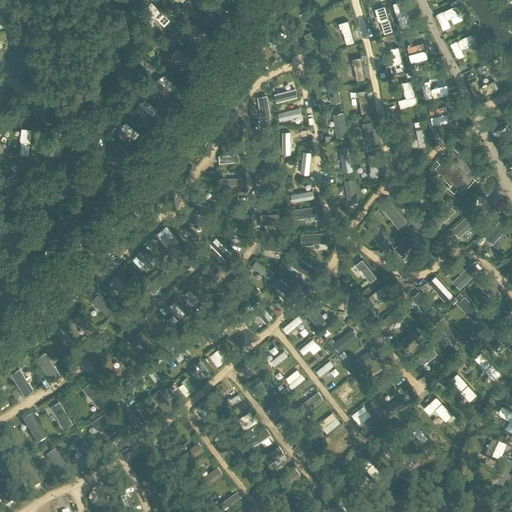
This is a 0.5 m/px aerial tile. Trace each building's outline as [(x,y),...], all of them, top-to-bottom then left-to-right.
[(228,11),(215,0),(208,0),(206,3),(224,17),(228,11)] [(406,13),(402,0),(393,3),(400,29),(408,26),(404,13),(406,13)] [(170,20),(151,2),(145,8),(163,27),(170,20)] [(450,27),(446,18),(462,10),(458,3),(457,3),(455,5),(452,6),(435,14),(443,31),(450,27)] [(340,10),(345,20),(352,16),(348,6),(340,10)] [(392,31),(384,6),(374,9),(378,21),(380,21),(384,34),(392,31)] [(324,28),(312,8),(303,13),(315,33),(324,28)] [(354,42),(348,20),(340,23),(346,44),(354,42)] [(214,37),(193,23),(188,30),(209,44),(214,37)] [(285,44),(264,28),(259,35),(280,51),(285,44)] [(460,47),(475,39),(472,32),(449,44),(457,60),(464,56),(460,47)] [(428,58),(424,43),(407,47),(411,63),(428,58)] [(333,68),(329,45),(320,47),(325,70),(333,68)] [(197,61),(176,47),(172,55),(193,68),(197,61)] [(404,71),(399,47),(390,49),(393,64),(385,66),(387,75),(404,71)] [(242,49),(238,55),(257,68),(261,61),(242,49)] [(365,79),(361,57),(353,58),(357,80),(365,79)] [(166,97),(176,84),(162,73),(152,86),(166,97)] [(244,87),(226,75),(222,81),(240,94),(244,87)] [(340,101),(335,78),(327,80),(332,103),(340,101)] [(417,104),(411,80),(402,82),(406,97),(398,99),(400,108),(417,104)] [(474,99),(497,89),(493,81),(479,87),(475,80),(467,83),(474,99)] [(448,94),(446,85),(431,88),(429,81),(421,82),(425,99),(448,94)] [(277,94),(275,94),(277,102),(298,97),(296,89),(277,94)] [(359,91),(356,91),(357,97),(358,97),(360,113),(368,112),(366,90),(359,91)] [(267,96),(259,97),(260,101),(263,122),(271,121),(267,96)] [(157,108),(143,97),(133,110),(147,121),(157,108)] [(226,114),(208,101),(203,107),(221,120),(226,114)] [(449,122),(446,106),(429,109),(432,125),(449,122)] [(280,113),(279,113),(281,121),(302,115),(300,108),(280,113)] [(346,136),(342,113),(332,115),(336,138),(346,136)] [(0,134),(9,119),(0,114),(0,115),(0,134)] [(346,128),(354,127),(352,118),(344,120),(346,128)] [(125,121),(115,133),(128,143),(138,132),(125,121)] [(365,123),(361,123),(362,129),(363,129),(365,145),(373,144),(371,122),(365,123)] [(96,147),(90,123),(82,125),(86,140),(76,143),(79,151),(96,147)] [(494,132),(492,133),(496,141),(511,134),(511,123),(508,125),(509,126),(498,131),(494,132)] [(203,139),(188,127),(183,133),(199,146),(203,139)] [(19,136),(19,139),(20,139),(20,141),(21,141),(19,154),(29,155),(31,130),(21,129),(21,136),(19,136)] [(249,137),(252,146),(253,146),(275,138),(273,129),(249,137)] [(427,146),(424,130),(415,131),(416,139),(401,141),(403,150),(427,146)] [(291,132),(283,132),(283,134),(283,154),(291,154),(291,132)] [(61,156),(60,134),(52,134),(52,147),(42,147),(43,156),(61,156)] [(337,146),(326,147),(326,156),(338,155),(337,146)] [(502,151),(500,152),(504,160),(511,156),(511,146),(506,149),(502,151)] [(348,147),(338,149),(342,172),(352,170),(348,147)] [(189,163),(173,148),(167,154),(184,169),(189,163)] [(358,149),(351,151),(353,158),(360,156),(358,149)] [(453,151),(437,170),(461,191),(478,172),(453,151)] [(311,153),(303,152),(301,173),(309,174),(311,153)] [(239,162),(238,154),(219,156),(220,164),(239,162)] [(378,177),(376,160),(369,161),(371,172),(369,172),(369,178),(378,177)] [(279,171),(257,173),(257,182),(280,180),(279,174),(279,172),(279,171)] [(16,172),(0,179),(0,188),(20,180),(16,172)] [(180,189),(161,174),(155,181),(160,185),(159,186),(162,188),(163,187),(164,189),(165,188),(175,197),(180,189)] [(101,177),(87,196),(94,201),(108,182),(101,177)] [(242,178),(219,179),(219,188),(242,187),(242,178)] [(354,179),(344,181),(348,204),(358,202),(354,179)] [(425,182),(417,189),(434,206),(441,200),(425,182)] [(65,184),(45,197),(50,205),(70,193),(65,184)] [(313,191),(292,194),(293,202),(315,198),(314,193),(313,191)] [(25,194),(7,204),(11,212),(30,203),(25,194)] [(216,200),(197,195),(195,203),(214,208),(216,200)] [(280,196),(261,198),(262,207),(281,206),(280,196)] [(390,203),(383,209),(398,228),(406,221),(390,203)] [(446,203),(429,222),(437,229),(444,221),(445,221),(455,210),(446,203)] [(75,208),(61,227),(69,233),(84,214),(75,208)] [(145,223),(130,208),(123,215),(138,231),(145,223)] [(317,208),(295,210),(295,219),(318,217),(317,211),(317,209),(317,208)] [(245,215),(229,211),(223,210),(221,217),(243,222),(245,215)] [(200,224),(213,228),(216,219),(193,212),(192,215),(191,215),(190,219),(191,221),(195,222),(196,222),(200,223),(200,224)] [(470,212),(451,230),(459,238),(467,230),(467,231),(478,220),(470,212)] [(283,214),(261,217),(261,226),(284,223),(283,217),(283,215),(283,214)] [(501,217),(484,236),(492,244),(500,236),(510,225),(501,217)] [(40,222),(21,232),(26,240),(44,231),(40,222)] [(127,222),(123,225),(128,230),(131,227),(127,222)] [(244,239),(248,232),(226,224),(223,232),(244,239)] [(374,224),(367,230),(382,248),(390,242),(374,224)] [(166,227),(156,235),(168,249),(178,241),(166,227)] [(412,230),(393,248),(401,256),(409,248),(409,249),(420,238),(412,230)] [(123,247),(108,232),(103,238),(118,253),(123,247)] [(326,233),(300,235),(300,245),(306,244),(326,243),(326,233)] [(479,234),(475,240),(479,243),(483,237),(479,234)] [(216,238),(209,245),(226,260),(227,259),(232,253),(231,251),(216,238)] [(287,253),(288,244),(266,240),(266,241),(265,249),(287,253)] [(38,252),(29,262),(38,269),(46,259),(47,260),(55,251),(47,244),(39,253),(38,252)] [(141,250),(136,256),(151,270),(156,264),(141,250)] [(105,268),(89,253),(82,260),(98,275),(105,268)] [(294,256),(288,264),(308,277),(314,269),(294,256)] [(376,277),(361,259),(353,265),(369,284),(376,277)] [(256,261),(251,267),(271,281),(272,279),(275,274),(256,261)] [(460,287),(478,271),(471,264),(453,280),(460,287)] [(86,288),(71,273),(65,279),(80,294),(86,288)] [(154,293),(169,279),(163,273),(148,288),(154,293)] [(197,285),(206,278),(202,274),(194,280),(197,285)] [(129,288),(117,276),(112,281),(116,285),(112,289),(120,297),(129,288)] [(435,276),(427,284),(444,302),(449,298),(452,295),(435,276)] [(232,283),(246,300),(252,295),(238,278),(232,283)] [(485,278),(478,285),(495,303),(503,296),(485,278)] [(279,279),(274,285),(290,300),(295,294),(279,279)] [(378,299),(387,291),(382,284),(365,298),(370,305),(378,299)] [(189,290),(184,295),(196,307),(201,302),(189,290)] [(74,291),(71,294),(76,299),(79,296),(74,291)] [(460,292),(455,297),(457,299),(458,300),(463,296),(460,292)] [(434,310),(418,293),(411,299),(427,317),(434,310)] [(452,295),(449,298),(453,303),(457,299),(455,297),(453,294),(452,295)] [(60,317),(74,301),(68,295),(54,311),(60,317)] [(113,309),(98,295),(92,300),(107,315),(113,309)] [(129,316),(144,302),(139,296),(123,310),(129,316)] [(481,315),(464,297),(457,304),(474,322),(481,315)] [(174,302),(169,307),(181,319),(186,314),(174,302)] [(266,323),(272,318),(258,302),(252,307),(266,323)] [(326,321),(311,302),(303,308),(318,327),(326,321)] [(394,320),(404,312),(399,306),(382,320),(387,327),(395,321),(394,320)] [(224,315),(219,308),(201,321),(206,328),(224,315)] [(487,309),(483,312),(488,317),(491,314),(487,309)] [(94,328),(79,314),(73,320),(89,334),(94,328)] [(287,334),(302,321),(296,315),(282,328),(287,334)] [(443,317),(436,324),(453,343),(461,335),(443,317)] [(26,324),(18,329),(30,348),(38,343),(26,324)] [(404,347),(421,333),(416,327),(399,341),(404,347)] [(510,343),(511,340),(511,327),(492,346),(499,353),(510,342),(510,343)] [(22,352),(9,330),(1,336),(13,357),(22,352)] [(339,353),(357,338),(350,330),(332,345),(339,353)] [(156,346),(141,331),(134,338),(148,354),(156,346)] [(97,355),(112,340),(104,332),(90,347),(97,355)] [(320,348),(316,344),(312,340),(299,350),(303,355),(309,349),(313,354),(320,348)] [(172,345),(168,349),(179,361),(183,357),(172,345)] [(219,346),(214,350),(222,361),(226,357),(219,346)] [(432,348),(414,362),(420,369),(437,354),(432,348)] [(136,365),(121,350),(114,357),(129,372),(136,365)] [(355,374),(373,359),(367,351),(349,366),(355,374)] [(274,368),(288,357),(284,352),(270,362),(274,368)] [(54,367),(45,353),(37,358),(50,380),(59,374),(54,366),(54,367)] [(499,373),(481,353),(474,359),(484,370),(484,371),(492,379),(499,373)] [(199,358),(196,361),(204,372),(208,369),(199,358)] [(150,362),(145,367),(155,379),(161,374),(150,362)] [(34,391),(29,383),(28,383),(20,369),(11,375),(24,396),(34,391)] [(140,371),(124,383),(129,390),(131,388),(132,387),(145,377),(140,371)] [(373,397),(391,382),(384,374),(366,388),(373,397)] [(475,394),(457,374),(450,380),(460,391),(460,392),(468,400),(475,394)] [(184,375),(180,378),(184,383),(180,387),(185,393),(193,386),(184,375)] [(292,389),(305,379),(302,375),(289,385),(292,389)] [(264,377),(251,387),(256,393),(268,383),(264,377)] [(107,402),(91,382),(83,389),(89,397),(89,396),(99,409),(107,402)] [(392,382),(389,385),(395,392),(398,389),(392,382)] [(345,393),(352,397),(357,387),(349,383),(345,393)] [(172,406),(159,390),(151,396),(164,413),(172,406)] [(0,411),(9,406),(0,391),(0,411)] [(264,407),(277,397),(273,392),(260,402),(264,407)] [(305,414),(324,399),(319,393),(300,407),(305,414)] [(389,417),(407,403),(401,395),(383,409),(389,417)] [(453,414),(436,397),(424,409),(430,415),(435,409),(446,421),(453,414)] [(198,411),(210,402),(207,398),(195,407),(198,411)] [(72,424),(59,403),(50,408),(58,421),(58,422),(63,430),(72,424)] [(344,417),(351,411),(345,403),(338,409),(344,417)] [(366,405),(351,417),(356,423),(371,411),(366,405)] [(511,412),(502,407),(498,414),(509,420),(505,429),(508,431),(511,433),(511,412)] [(292,408),(274,421),(278,428),(297,415),(292,408)] [(111,423),(119,418),(112,409),(91,423),(97,431),(110,422),(111,423)] [(250,411),(237,419),(244,430),(257,421),(254,416),(253,416),(250,411)] [(336,417),(323,428),(328,433),(340,423),(336,417)] [(46,440),(32,418),(23,423),(37,446),(46,440)] [(428,436),(411,419),(399,431),(405,437),(411,431),(421,442),(428,436)] [(123,441),(131,436),(125,426),(104,440),(109,449),(122,440),(123,441)] [(271,435),(266,428),(248,441),(253,448),(271,435)] [(221,451),(239,439),(234,432),(216,444),(221,451)] [(24,456),(11,434),(2,440),(9,452),(10,452),(16,461),(24,456)] [(300,455),(319,442),(314,435),(295,448),(300,455)] [(94,462),(82,440),(73,446),(80,458),(81,457),(86,467),(94,462)] [(202,449),(197,442),(179,455),(184,462),(202,449)] [(409,460),(392,443),(379,455),(385,461),(391,455),(402,466),(409,460)] [(499,465),(505,450),(491,444),(490,444),(490,445),(484,458),(499,465)] [(267,466),(285,454),(280,447),(262,459),(267,466)] [(70,475),(55,452),(47,458),(62,481),(70,475)] [(323,454),(308,467),(313,473),(328,460),(323,454)] [(238,474),(256,462),(251,455),(233,467),(238,474)] [(383,480),(366,462),(353,474),(359,480),(365,475),(376,486),(383,480)] [(41,486),(28,465),(19,470),(26,482),(27,482),(32,491),(41,486)] [(246,475),(241,480),(247,485),(257,472),(250,466),(244,474),(246,475)] [(205,488),(223,475),(218,468),(200,481),(205,488)] [(295,469),(278,481),(284,489),(301,477),(295,469)] [(15,502),(2,480),(0,481),(0,496),(0,498),(1,497),(7,507),(15,502)] [(90,494),(101,491),(99,482),(87,485),(90,494)] [(225,511),(243,499),(238,492),(220,505),(225,511)] [(273,492),(265,498),(275,511),(282,511),(286,509),(273,492)] [(342,511),(325,492),(318,499),(329,511),(328,511),(327,511),(342,511)] [(422,499),(411,509),(414,511),(427,511),(431,508),(422,499)]
